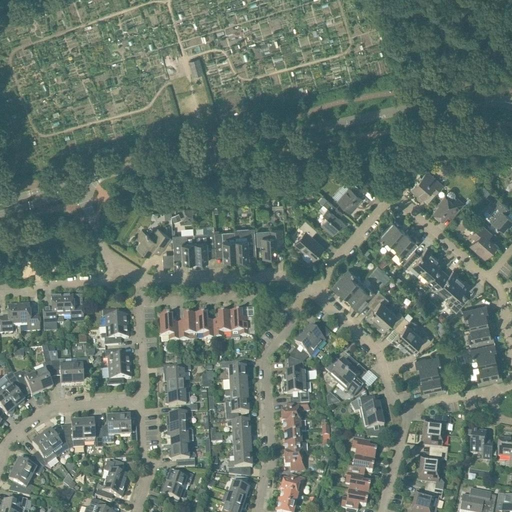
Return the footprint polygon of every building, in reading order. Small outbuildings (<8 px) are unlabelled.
[(204,75),(199,58),(188,62),(193,78),(204,75)] [(430,191),(434,195),(443,185),(434,177),(432,179),(425,173),(410,189),(417,196),(416,197),(421,202),(430,191)] [(360,197),(364,193),(348,178),(344,183),(348,187),(337,200),(349,211),(361,198),(360,197)] [(483,196),(488,190),(483,187),(478,192),(483,196)] [(440,218),(442,220),(454,206),(459,210),(464,204),(456,197),(456,198),(454,197),(455,196),(455,194),(454,192),(452,191),(450,190),(448,191),(447,193),(446,195),(445,196),(445,195),(437,204),(439,205),(433,212),(435,214),(434,216),(438,220),(440,218)] [(318,201),(326,208),(322,213),(326,217),(321,223),(332,233),(338,227),(340,229),(345,223),(339,218),(342,214),(323,196),(318,201)] [(511,222),(511,218),(507,214),(511,210),(498,198),(491,206),(495,209),(497,211),(490,220),(503,232),(511,222)] [(183,209),(184,212),(185,213),(188,216),(192,217),(192,211),(192,209),(183,209)] [(181,220),(178,213),(172,216),(174,223),(181,220)] [(393,218),(377,237),(386,244),(388,241),(393,246),(405,232),(400,227),(401,225),(393,218)] [(311,236),(316,231),(305,220),(299,226),(302,229),(301,230),(303,232),(305,231),(294,244),(304,252),(302,255),(302,258),(306,262),(309,262),(312,259),(313,260),(323,247),(311,236)] [(481,223),(471,235),(475,239),(470,245),(484,258),(495,245),(487,238),(491,233),(481,223)] [(234,229),(234,231),(236,259),(238,259),(238,262),(247,262),(246,258),(248,258),(247,244),(255,244),(254,228),(234,229)] [(149,255),(156,245),(162,249),(170,238),(157,229),(151,238),(141,231),(136,238),(141,241),(137,247),(149,255)] [(263,257),(276,256),(275,245),(282,245),(281,230),(256,232),(257,246),(262,245),(263,257)] [(222,246),(223,256),(223,260),(224,260),(224,261),(225,262),(231,262),(232,261),(231,259),(236,259),(234,231),(214,233),(215,246),(222,246)] [(393,246),(398,250),(395,253),(404,260),(420,242),(412,235),(411,237),(405,232),(393,246)] [(215,246),(214,233),(193,234),(194,242),(195,261),(199,261),(199,262),(200,263),(206,263),(206,262),(206,261),(207,261),(206,247),(215,246)] [(182,248),(182,259),(182,262),(183,262),(183,263),(184,264),(189,264),(190,263),(190,262),(195,261),(194,242),(193,234),(172,235),(173,249),(182,248)] [(413,264),(421,271),(434,256),(431,253),(432,252),(427,247),(420,255),(415,251),(403,264),(408,269),(413,264)] [(160,266),(170,266),(170,253),(160,253),(160,266)] [(434,256),(421,271),(423,274),(429,278),(426,282),(431,286),(444,271),(439,267),(443,262),(439,258),(437,259),(434,256)] [(377,263),(381,268),(387,264),(384,259),(377,263)] [(362,282),(348,270),(332,288),(340,295),(341,293),(347,298),(359,284),(362,282)] [(447,295),(460,279),(457,276),(458,275),(453,271),(449,275),(444,271),(431,286),(440,294),(443,291),(447,295)] [(447,295),(451,298),(446,304),(456,313),(468,299),(462,293),(470,285),(465,281),(463,282),(460,279),(447,295)] [(366,286),(364,289),(359,284),(347,298),(352,303),(351,305),(359,312),(375,293),(366,286)] [(406,291),(412,296),(416,291),(410,286),(406,291)] [(371,321),(375,324),(388,308),(384,305),(389,300),(379,292),(368,305),(372,309),(371,311),(365,317),(370,322),(371,321)] [(73,297),(62,298),(63,318),(70,318),(71,323),(83,323),(82,307),(74,308),(73,297)] [(52,309),(42,310),(43,325),(56,324),(63,324),(63,318),(62,298),(51,299),(52,309)] [(20,327),(27,326),(27,332),(40,331),(39,316),(38,316),(30,317),(29,306),(18,307),(20,327)] [(468,321),(470,328),(488,324),(486,317),(489,316),(486,306),(462,311),(465,322),(468,321)] [(7,307),(8,318),(0,318),(0,333),(13,333),(12,327),(20,327),(18,307),(7,307)] [(388,308),(375,324),(378,326),(377,328),(382,332),(388,326),(389,324),(394,328),(404,316),(399,312),(396,315),(388,308)] [(232,313),(229,313),(231,333),(231,340),(239,340),(238,337),(249,336),(255,336),(254,319),(242,320),(241,312),(237,313),(236,310),(232,310),(232,313)] [(103,318),(105,318),(106,329),(128,327),(127,316),(116,317),(116,311),(102,311),(103,318)] [(184,316),(183,316),(183,323),(178,324),(179,340),(196,339),(196,335),(195,315),(192,315),(192,314),(191,312),(185,313),(184,314),(184,316)] [(223,333),(231,333),(229,313),(218,314),(218,321),(213,322),(214,338),(223,338),(223,333)] [(162,315),(162,317),(159,317),(161,342),(163,344),(167,343),(169,341),(179,340),(178,324),(172,324),(172,317),(171,317),(171,315),(169,314),(164,314),(162,315)] [(204,339),(214,338),(213,322),(207,322),(206,314),(195,315),(196,335),(203,335),(204,339)] [(414,322),(409,321),(404,316),(394,328),(398,332),(391,341),(396,345),(397,344),(401,347),(414,331),(419,326),(414,322)] [(304,334),(302,336),(318,350),(325,341),(324,340),(329,333),(318,323),(315,327),(312,325),(310,327),(309,329),(307,328),(303,332),(304,334)] [(488,324),(470,328),(471,334),(467,335),(470,346),(494,341),(492,331),(489,331),(488,324)] [(129,338),(128,327),(106,329),(106,336),(101,336),(101,341),(104,340),(105,346),(118,345),(118,339),(129,338)] [(448,336),(446,329),(439,333),(442,339),(448,336)] [(425,335),(422,338),(414,331),(401,347),(404,349),(403,351),(408,355),(414,349),(415,347),(421,352),(431,340),(425,335)] [(288,358),(288,359),(303,363),(303,364),(309,357),(310,358),(318,350),(302,336),(300,339),(299,337),(295,342),(296,343),(292,348),(295,350),(288,358)] [(497,355),(495,345),(471,350),(473,361),(476,360),(478,367),(496,363),(494,356),(497,355)] [(45,364),(32,370),(35,375),(42,393),(53,388),(49,380),(48,379),(54,376),(49,352),(47,347),(42,348),(43,353),(42,354),(45,364)] [(105,359),(107,359),(108,369),(130,368),(130,357),(119,357),(118,351),(105,352),(105,359)] [(49,352),(54,376),(60,376),(61,387),(72,386),(71,367),(65,367),(65,360),(57,360),(57,352),(49,352)] [(441,368),(438,356),(414,362),(417,372),(419,372),(421,379),(439,375),(437,368),(441,368)] [(338,385),(351,369),(356,364),(349,357),(344,363),(343,362),(341,364),(334,358),(324,369),(331,375),(329,377),(338,385)] [(76,366),(71,367),(72,386),(83,385),(83,375),(89,374),(88,359),(76,360),(76,366)] [(285,382),(286,385),(306,384),(306,372),(304,372),(303,364),(303,363),(288,359),(288,369),(285,370),(285,374),(285,376),(283,376),(284,382),(285,382)] [(228,370),(229,381),(246,380),(246,378),(249,376),(249,371),(246,370),(246,368),(235,369),(234,363),(221,364),(221,371),(228,370)] [(500,369),(497,370),(496,363),(478,367),(479,373),(476,374),(478,385),(502,380),(500,369)] [(351,369),(338,385),(346,392),(348,390),(355,396),(365,385),(361,381),(367,374),(356,364),(351,369)] [(184,384),(183,373),(191,372),(190,366),(176,367),(177,372),(166,373),(166,375),(163,375),(164,383),(166,383),(167,385),(184,384)] [(107,386),(121,386),(120,379),(131,379),(130,368),(108,369),(109,380),(106,380),(107,386)] [(22,372),(13,376),(22,390),(27,387),(32,397),(42,393),(35,375),(30,377),(27,372),(22,374),(22,372)] [(7,383),(0,388),(0,390),(15,409),(18,407),(19,408),(20,408),(24,404),(25,403),(24,402),(17,394),(22,390),(13,376),(12,374),(8,377),(4,380),(7,383)] [(440,381),(439,375),(421,379),(422,386),(420,386),(422,397),(446,392),(444,381),(440,381)] [(250,390),(250,385),(247,383),(246,380),(229,381),(230,392),(247,391),(250,390)] [(191,387),(190,383),(184,384),(167,385),(167,386),(164,386),(164,391),(167,392),(167,396),(185,395),(184,390),(189,389),(191,387)] [(290,400),(290,405),(300,404),(310,404),(309,394),(307,395),(306,384),(286,385),(286,388),(284,388),(284,394),(286,394),(286,396),(287,396),(287,400),(290,400)] [(0,408),(5,414),(7,416),(8,416),(9,416),(10,417),(14,413),(14,412),(13,411),(15,409),(0,390),(0,408)] [(223,393),(224,397),(225,399),(230,399),(230,404),(248,403),(247,391),(230,392),(223,393)] [(190,406),(189,395),(185,395),(167,396),(167,398),(165,399),(165,406),(168,407),(168,408),(180,407),(181,413),(197,412),(197,406),(190,406)] [(382,406),(379,407),(379,405),(377,405),(376,402),(375,396),(360,399),(350,405),(355,413),(360,412),(361,420),(381,416),(381,413),(383,412),(382,406)] [(238,415),(249,414),(248,413),(251,411),(251,406),(248,404),(248,403),(230,404),(225,404),(226,422),(238,421),(238,415)] [(282,424),(283,423),(302,422),(301,413),(310,412),(310,404),(300,404),(290,405),(286,405),(287,412),(281,412),(282,424)] [(169,423),(169,427),(187,426),(186,421),(191,420),(193,418),(192,414),(186,414),(169,415),(169,417),(166,418),(166,423),(169,423)] [(386,424),(384,418),(382,419),(381,416),(361,420),(364,431),(366,431),(368,437),(381,439),(382,431),(381,427),(384,427),(383,425),(386,424)] [(130,427),(130,417),(118,418),(120,437),(130,436),(131,443),(137,442),(136,430),(136,427),(130,427)] [(102,431),(102,433),(103,445),(114,444),(113,437),(120,437),(118,418),(107,419),(108,431),(102,431)] [(434,424),(432,424),(425,423),(423,435),(443,437),(444,425),(450,425),(451,419),(435,418),(434,424)] [(72,436),(64,437),(69,451),(73,449),(84,448),(83,442),(82,422),(71,423),(71,427),(72,436)] [(103,445),(102,433),(94,434),(94,422),(82,422),(83,442),(95,441),(95,449),(103,449),(103,445)] [(231,423),(231,424),(227,424),(227,429),(232,429),(232,435),(250,434),(249,422),(231,423)] [(284,434),(300,433),(306,433),(305,422),(302,422),(283,423),(284,434)] [(170,439),(193,437),(193,432),(187,431),(187,426),(169,427),(169,431),(167,431),(167,437),(170,438),(170,439)] [(492,457),(493,448),(494,442),(486,441),(487,433),(480,433),(480,430),(469,429),(468,436),(472,437),(470,453),(484,455),(483,460),(492,461),(492,457)] [(65,452),(69,451),(64,437),(57,441),(56,440),(50,431),(41,438),(56,459),(65,452)] [(284,445),(301,444),(300,433),(284,434),(284,445)] [(232,435),(233,446),(250,445),(250,434),(232,435)] [(422,446),(432,447),(431,454),(447,455),(448,449),(442,448),(443,437),(423,435),(422,446)] [(193,437),(170,439),(171,450),(188,449),(188,443),(193,443),(193,437)] [(44,468),(56,459),(41,438),(32,445),(38,453),(39,455),(33,460),(44,468)] [(356,450),(354,458),(374,461),(376,450),(367,448),(368,442),(364,441),(354,439),(353,439),(351,449),(356,450)] [(498,456),(511,458),(510,469),(511,469),(511,439),(500,439),(498,456)] [(284,445),(285,455),(285,456),(302,454),(301,444),(284,445)] [(233,446),(234,458),(251,457),(250,445),(233,446)] [(171,460),(171,462),(176,461),(184,461),(184,468),(194,468),(194,455),(188,454),(188,449),(171,450),(171,451),(168,453),(168,458),(171,460)] [(302,454),(285,456),(285,455),(284,455),(285,467),(290,466),(290,472),(305,471),(304,454),(302,454)] [(421,459),(419,470),(439,472),(440,461),(447,462),(447,455),(431,454),(431,460),(421,459)] [(230,464),(228,466),(229,475),(241,477),(240,469),(252,468),(255,466),(254,460),(251,458),(251,457),(234,458),(234,463),(234,464),(230,464)] [(363,471),(372,473),(374,461),(354,458),(353,465),(349,464),(347,474),(362,477),(363,471)] [(19,461),(13,471),(31,480),(34,474),(39,477),(44,468),(33,460),(30,466),(28,466),(19,461)] [(112,465),(107,463),(104,473),(108,474),(106,481),(125,488),(129,477),(121,474),(123,465),(113,462),(112,465)] [(439,472),(419,470),(418,482),(428,483),(427,489),(443,492),(444,485),(439,478),(439,472)] [(28,485),(31,480),(13,471),(8,481),(21,487),(17,494),(29,497),(34,488),(28,485)] [(193,477),(181,472),(180,478),(170,474),(166,485),(183,491),(184,487),(189,488),(193,477)] [(350,485),(348,492),(368,496),(370,484),(361,482),(362,477),(347,474),(345,484),(350,485)] [(280,492),(282,492),(298,496),(298,497),(300,497),(304,480),(290,476),(289,482),(283,481),(280,492)] [(112,496),(121,499),(125,488),(106,481),(104,487),(98,485),(96,491),(99,492),(97,497),(110,502),(112,496)] [(246,500),(249,499),(251,494),(249,491),(249,489),(232,484),(229,495),(245,501),(246,500)] [(166,485),(165,488),(163,487),(160,494),(163,495),(162,496),(169,499),(168,502),(167,502),(176,505),(178,502),(179,502),(180,499),(183,500),(186,492),(183,491),(166,485)] [(68,489),(64,496),(59,504),(67,506),(76,492),(68,489)] [(426,495),(424,495),(416,493),(413,504),(432,509),(435,498),(441,499),(443,492),(427,489),(426,495)] [(493,511),(496,498),(491,497),(491,494),(470,490),(469,497),(462,496),(459,511),(493,511)] [(295,507),(298,497),(298,496),(282,492),(279,503),(295,507)] [(341,509),(347,510),(355,511),(356,505),(366,507),(368,496),(348,492),(347,499),(342,499),(341,509)] [(229,495),(224,494),(221,504),(225,506),(241,511),(242,511),(245,511),(247,506),(244,504),(245,501),(229,495)] [(511,511),(511,497),(498,495),(495,511),(511,511)] [(4,501),(1,511),(2,511),(25,511),(27,501),(9,496),(8,502),(4,501)] [(85,511),(108,511),(107,511),(109,506),(93,500),(89,510),(87,509),(85,511)] [(293,511),(295,507),(279,503),(276,511),(293,511)]
